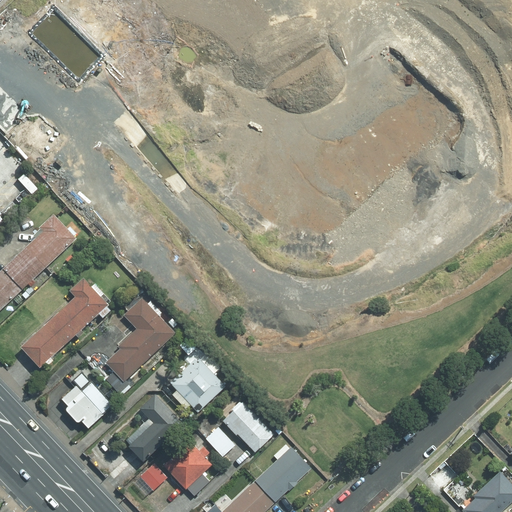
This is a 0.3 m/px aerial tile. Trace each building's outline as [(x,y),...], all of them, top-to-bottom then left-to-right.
[(0,312),(80,240),(54,212),(40,225),(45,230),(0,271),(0,312)] [(115,306),(87,275),(73,288),(78,294),(23,345),(45,369),(115,306)] [(180,332),(145,294),(124,313),(139,328),(106,358),(127,381),(180,332)] [(207,353),(173,383),(200,413),(230,387),(217,372),(221,368),(207,353)] [(116,406),(94,381),(82,392),(78,387),(57,404),(83,434),(116,406)] [(186,426),(158,392),(141,406),(153,421),(128,441),(144,460),(186,426)] [(277,436),(243,402),(224,420),(258,455),(277,436)] [(353,421),(334,407),(315,430),(333,445),(353,421)] [(238,446),(220,427),(206,439),(223,459),(238,446)] [(215,464),(191,439),(164,464),(188,490),(215,464)] [(268,511),(314,470),(293,447),(222,511),(216,504),(207,511),(268,511)] [(501,511),(511,503),(511,479),(503,469),(462,504),(468,511),(501,511)]
